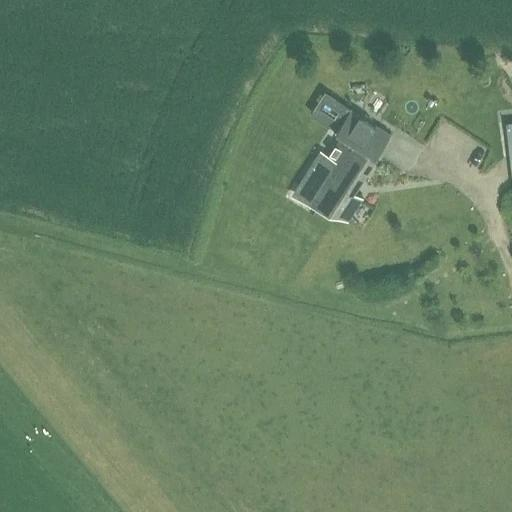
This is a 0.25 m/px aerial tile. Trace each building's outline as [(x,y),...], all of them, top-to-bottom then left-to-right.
[(443,52),(418,52),(418,64),(442,65),(443,52)] [(426,81),(439,83),(441,70),(428,68),(426,81)] [(362,180),(389,137),(391,134),(351,108),(336,131),(343,135),(327,159),(319,154),(298,187),(300,188),(303,182),(323,196),(320,201),(322,202),(324,199),(348,215),(346,218),(348,219),(363,197),(354,191),(356,189),(353,187),(359,178),(362,180)] [(444,227),(458,211),(441,196),(424,215),(419,212),(413,219),(423,227),(432,217),(444,227)] [(464,250),(479,237),(464,219),(449,231),(464,250)]
